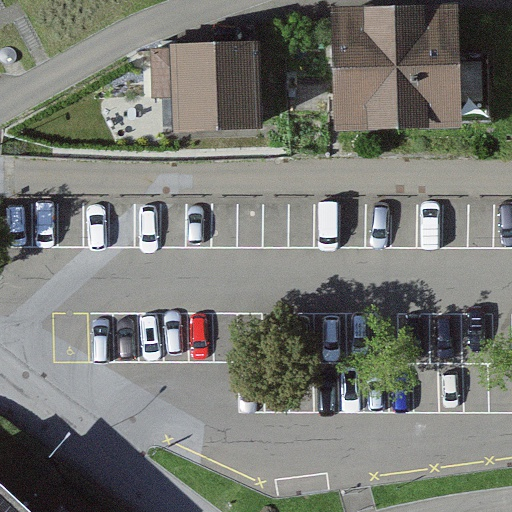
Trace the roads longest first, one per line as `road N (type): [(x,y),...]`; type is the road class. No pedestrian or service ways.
road 1 (residential): [(0,175),(511,179)]
road 2 (residential): [(0,102),(230,0)]
road 3 (residential): [(179,511),(0,373)]
